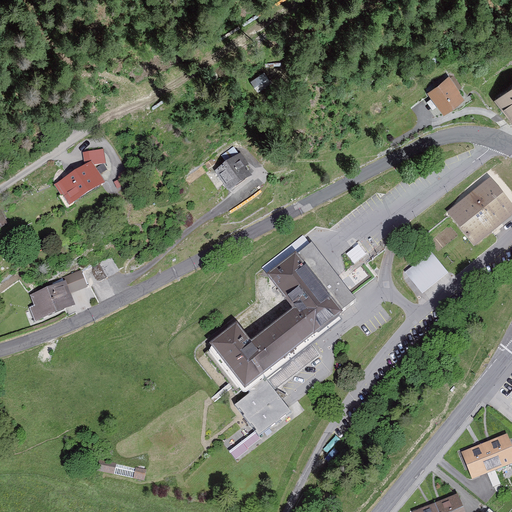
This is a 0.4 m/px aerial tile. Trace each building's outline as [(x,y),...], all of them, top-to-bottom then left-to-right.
[(255,79),(262,91),(277,81),(270,70),(255,79)] [(464,94),(449,76),(428,93),(443,112),(464,94)] [(511,88),(496,101),(511,119),(511,88)] [(241,155),(215,173),(229,193),(251,178),(245,169),(249,166),(241,155)] [(91,161),(56,184),(69,204),(104,181),(91,161)] [(511,218),(511,207),(490,180),(448,214),(475,248),(511,218)] [(0,230),(2,232),(12,224),(4,216),(0,219),(0,230)] [(261,268),(270,278),(311,247),(303,237),(261,268)] [(356,305),(312,246),(311,247),(270,278),(268,280),(292,315),(251,348),(237,329),(206,355),(245,400),(235,407),(257,437),(287,413),(274,392),(319,357),(310,345),(342,318),(341,315),(356,305)] [(355,262),(367,255),(361,246),(350,252),(355,262)] [(421,296),(449,275),(431,251),(404,271),(421,296)] [(75,305),(65,281),(31,295),(41,319),(75,305)] [(511,449),(506,435),(484,443),(495,470),(511,463),(511,449)] [(484,443),(462,452),(473,479),(495,470),(484,443)] [(89,474),(137,484),(139,472),(91,462),(89,474)] [(462,511),(457,496),(435,505),(437,511),(462,511)]
